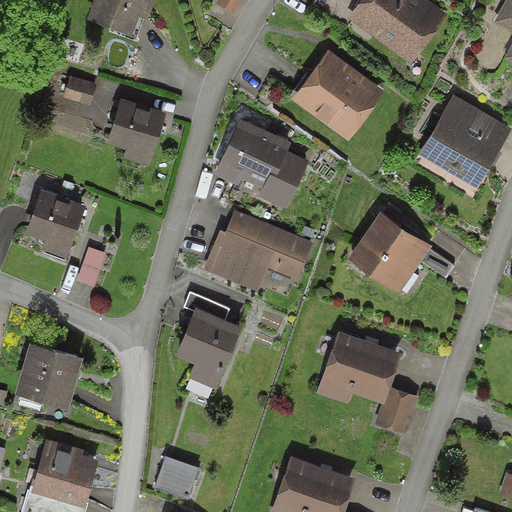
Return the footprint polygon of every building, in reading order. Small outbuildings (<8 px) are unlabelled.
[(134,12),(142,15),(147,0),(95,0),(89,18),(127,31),(134,12)] [(408,57),(438,16),(415,0),(364,0),(352,16),(408,57)] [(375,93),(327,57),(297,98),(345,134),(375,93)] [(63,96),(87,104),(92,86),(68,79),(63,96)] [(109,140),(148,153),(159,115),(121,102),(109,140)] [(492,141),(500,127),(466,107),(458,121),(449,115),(429,150),(477,179),(497,144),(492,141)] [(239,124),(218,168),(237,177),(240,172),(266,184),(284,145),(239,124)] [(27,231),(66,245),(79,207),(41,194),(27,231)] [(416,277),(401,266),(417,242),(395,227),(401,219),(386,208),(380,216),(379,216),(353,253),(369,264),(366,268),(402,292),(406,291),(416,277)] [(308,245),(233,214),(220,245),(214,243),(204,267),(255,288),(264,266),(294,278),(308,245)] [(452,266),(426,248),(417,260),(444,279),(452,266)] [(189,373),(214,383),(236,329),(221,323),(227,309),(188,292),(182,307),(193,312),(177,351),(195,359),(189,373)] [(346,385),(380,397),(394,356),(338,337),(326,373),(347,380),(346,385)] [(68,380),(73,382),(76,369),(72,368),(75,357),(32,345),(19,391),(62,403),(68,380)] [(375,423),(402,432),(414,398),(387,388),(375,423)] [(81,501),(85,487),(91,466),(76,462),(79,453),(45,443),(33,487),(81,501)] [(298,511),(299,511),(335,511),(346,483),(291,464),(279,499),(300,507),(298,511)] [(153,487),(186,498),(192,479),(159,468),(153,487)] [(25,511),(78,511),(80,505),(32,491),(25,511)]
